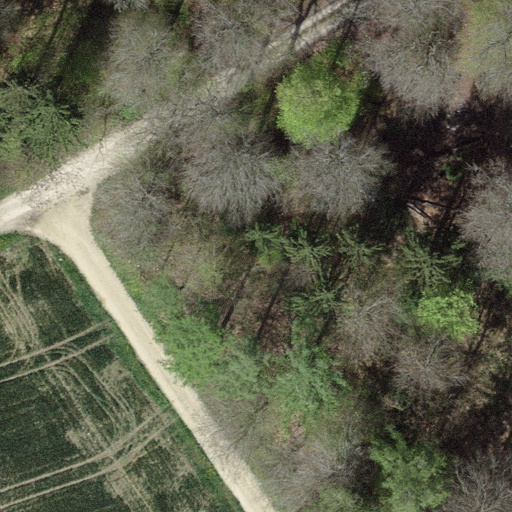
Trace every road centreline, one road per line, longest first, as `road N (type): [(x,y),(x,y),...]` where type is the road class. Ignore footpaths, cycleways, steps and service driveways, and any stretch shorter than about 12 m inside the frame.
road 1 (track): [(261,511),(43,196)]
road 2 (unclassified): [(43,196),(362,0)]
